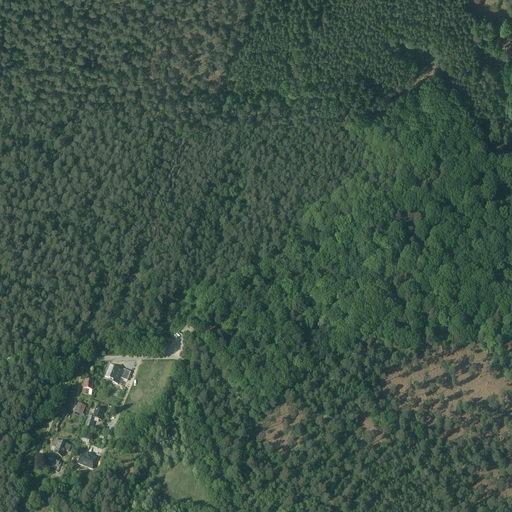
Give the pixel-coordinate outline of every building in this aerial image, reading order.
[(118,385),(120,378),(123,371),(110,366),(105,377),(110,379),(114,380),(112,383),(118,385)] [(120,378),(127,381),(131,373),(124,370),(123,371),(120,378)] [(93,382),(85,381),(84,389),(88,390),(92,391),(93,382)] [(84,408),(79,406),(76,414),(82,416),(84,408)] [(104,411),(96,409),(93,418),(95,419),(101,421),(104,411)] [(70,448),(55,441),(53,447),(56,448),(54,455),(62,458),(65,451),(68,453),(70,448)] [(84,455),(80,465),(92,470),(96,460),(84,455)] [(62,463),(55,460),(51,470),(58,473),(62,463)] [(50,466),(43,463),(41,469),(48,471),(50,466)] [(69,497),(63,494),(61,500),(63,501),(67,503),(69,497)]
